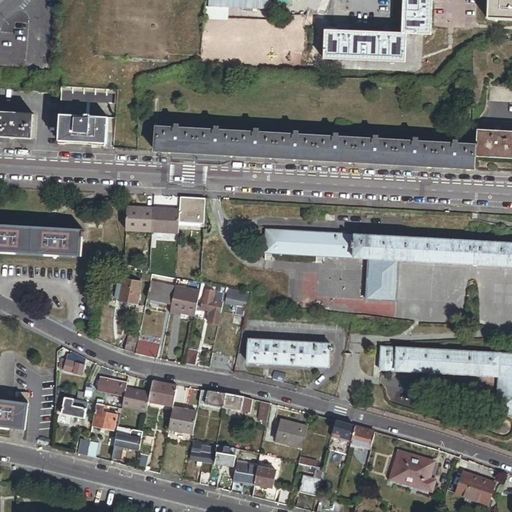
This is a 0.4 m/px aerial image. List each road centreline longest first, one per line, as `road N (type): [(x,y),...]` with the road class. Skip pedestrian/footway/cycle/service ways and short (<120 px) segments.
road 1 (secondary): [(0,166),(511,194)]
road 2 (residential): [(0,301),(132,365),(255,389)]
road 3 (residential): [(255,389),(511,464)]
road 4 (residential): [(0,450),(250,511)]
